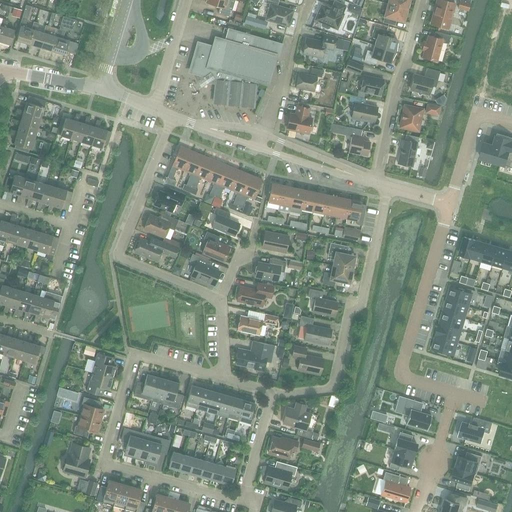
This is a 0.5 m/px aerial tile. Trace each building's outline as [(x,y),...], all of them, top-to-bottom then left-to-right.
[(230,17),(235,0),(206,0),(206,1),(207,1),(206,3),(221,7),(219,13),(230,17)] [(266,19),(289,26),(294,10),(278,6),(279,0),(266,0),(266,3),(271,4),(266,19)] [(389,0),(388,4),(408,9),(409,0),(389,0)] [(434,13),(431,24),(449,28),(456,3),(443,0),(437,0),(436,6),(437,7),(435,13),(434,13)] [(322,5),(315,20),(323,23),(322,25),(323,26),(328,28),(330,28),(330,26),(338,29),(344,14),(343,14),(346,6),(335,1),(332,9),(322,5)] [(468,11),(470,3),(461,1),(459,8),(468,11)] [(95,16),(101,17),(104,6),(98,4),(95,16)] [(388,4),(385,16),(384,22),(395,25),(397,20),(404,22),(408,9),(388,4)] [(351,5),(348,10),(359,15),(362,9),(352,5),(351,5)] [(14,8),(12,16),(19,18),(22,10),(14,8)] [(362,11),(360,17),(369,20),(371,14),(366,13),(362,11)] [(46,25),(44,32),(45,33),(41,47),(53,51),(57,36),(56,36),(58,29),(52,27),(54,20),(56,14),(52,12),(48,26),(46,25)] [(57,36),(53,51),(65,55),(66,50),(68,51),(69,51),(75,53),(76,53),(78,46),(77,45),(72,44),(71,43),(69,43),(70,40),(63,38),(65,31),(66,28),(73,30),(76,20),(63,16),(62,21),(59,29),(58,29),(56,36),(57,36)] [(246,16),(244,23),(266,29),(268,22),(255,19),(247,16),(246,16)] [(17,40),(29,44),(34,29),(32,29),(32,28),(26,26),(28,19),(22,18),(20,25),(22,26),(17,40)] [(3,26),(0,35),(0,41),(10,44),(15,29),(7,27),(9,20),(5,19),(3,19),(1,26),(3,26)] [(34,29),(29,44),(41,47),(45,33),(44,32),(38,30),(40,23),(34,21),(32,28),(32,29),(34,29)] [(377,39),(375,45),(397,52),(398,42),(397,42),(398,40),(385,36),(387,30),(375,26),(372,37),(377,39)] [(192,64),(190,69),(194,70),(206,74),(208,74),(210,77),(212,80),(216,81),(214,99),(227,100),(241,102),(255,103),(257,81),(268,84),(276,55),(277,55),(279,56),(283,44),(225,28),(223,34),(222,39),(216,37),(213,49),(197,44),(192,64)] [(429,36),(423,57),(438,61),(443,42),(449,43),(451,35),(436,31),(435,37),(429,36)] [(327,49),(334,50),(336,37),(324,35),(323,42),(307,38),(304,53),(323,57),(325,50),(327,49)] [(368,50),(364,61),(376,65),(378,59),(391,63),(391,60),(393,61),(397,52),(375,45),(373,52),(368,50)] [(353,53),(352,58),(360,61),(362,56),(360,55),(353,53)] [(349,60),(346,68),(360,74),(363,66),(349,60)] [(299,72),(296,87),(314,91),(318,76),(322,77),(324,70),(312,68),(310,75),(299,72)] [(415,75),(411,89),(418,91),(420,95),(424,93),(429,94),(431,85),(436,87),(440,71),(427,68),(425,75),(427,78),(415,75)] [(364,75),(361,91),(362,91),(363,91),(365,92),(381,95),(384,79),(364,75)] [(444,94),(435,100),(437,104),(444,105),(446,98),(444,94)] [(351,95),(350,101),(356,103),(352,118),(375,123),(378,107),(365,104),(366,98),(364,98),(360,97),(357,96),(351,95)] [(29,96),(24,111),(24,112),(42,118),(45,107),(46,101),(29,96)] [(438,114),(440,107),(428,104),(427,112),(438,114)] [(288,129),(309,133),(312,118),(308,117),(310,108),(298,106),(296,113),(294,114),(291,113),(288,129)] [(406,106),(401,127),(418,131),(423,109),(406,106)] [(23,115),(21,121),(21,123),(39,128),(42,118),(24,112),(24,111),(17,108),(16,113),(23,115)] [(62,117),(59,128),(57,134),(61,135),(60,136),(71,139),(76,121),(78,122),(79,121),(81,115),(77,114),(75,120),(66,118),(66,119),(62,117)] [(76,121),(71,139),(81,142),(87,124),(89,125),(91,118),(87,117),(85,123),(79,121),(78,122),(76,121)] [(13,123),(20,125),(18,131),(18,133),(35,138),(39,128),(21,123),(21,121),(14,119),(13,123)] [(87,124),(81,142),(92,145),(97,127),(99,128),(101,121),(97,120),(95,127),(89,125),(87,124)] [(331,123),(330,132),(352,137),(349,151),(368,155),(371,143),(364,141),(364,137),(361,137),(363,130),(350,127),(331,123)] [(92,145),(102,148),(104,143),(108,145),(112,132),(108,131),(108,130),(99,128),(97,127),(92,145)] [(32,149),(35,138),(18,133),(18,131),(11,129),(10,133),(17,135),(14,144),(32,149)] [(49,132),(47,139),(54,141),(56,134),(49,132)] [(485,144),(481,160),(505,167),(505,166),(510,167),(509,172),(511,172),(511,141),(511,139),(511,137),(497,133),(495,142),(494,147),(485,144)] [(401,148),(398,163),(413,166),(418,143),(419,138),(406,135),(405,140),(401,139),(399,147),(401,148)] [(321,137),(318,147),(325,148),(327,139),(321,137)] [(180,146),(168,177),(173,179),(176,170),(177,170),(178,168),(184,171),(192,151),(180,146)] [(190,176),(186,185),(184,184),(182,189),(190,192),(204,156),(192,151),(184,171),(190,173),(189,175),(190,176)] [(17,154),(15,160),(22,162),(24,156),(17,154)] [(204,156),(190,192),(196,195),(198,190),(196,189),(200,179),(201,180),(202,178),(208,180),(215,160),(204,156)] [(74,166),(80,168),(82,162),(81,162),(76,160),(74,166)] [(215,160),(208,180),(214,183),(213,185),(214,185),(210,194),(215,196),(226,165),(215,160)] [(87,161),(84,169),(91,171),(94,163),(87,161)] [(226,165),(215,196),(219,198),(223,189),(224,189),(225,187),(231,190),(239,170),(226,165)] [(72,169),(70,176),(77,178),(79,171),(72,169)] [(239,170),(231,190),(237,192),(236,194),(237,195),(233,204),(238,206),(251,175),(239,170)] [(4,190),(19,195),(21,195),(26,177),(15,174),(14,179),(8,177),(4,190)] [(251,175),(238,206),(243,208),(247,198),(248,199),(248,197),(255,199),(256,196),(263,180),(251,175)] [(19,195),(17,201),(20,203),(22,196),(29,198),(31,198),(36,180),(26,177),(21,195),(19,195)] [(99,181),(89,178),(87,184),(98,187),(99,181)] [(31,198),(29,198),(27,204),(31,206),(33,199),(39,201),(41,201),(46,183),(36,180),(31,198)] [(39,201),(37,208),(41,209),(43,202),(50,204),(51,205),(57,187),(46,183),(41,201),(39,201)] [(268,201),(280,204),(283,186),(272,183),(268,201)] [(283,186),(280,204),(291,206),(295,188),(283,186)] [(51,205),(50,204),(47,211),(51,212),(53,205),(68,210),(73,192),(67,190),(68,190),(57,187),(51,205)] [(291,206),(302,208),(306,191),(295,188),(291,206)] [(172,211),(175,204),(180,206),(182,201),(183,202),(186,196),(169,189),(167,194),(160,192),(155,204),(172,211)] [(306,191),(302,208),(313,211),(317,193),(306,191)] [(317,193),(313,211),(324,213),(328,195),(317,193)] [(206,194),(203,201),(211,204),(214,197),(206,194)] [(328,195),(324,213),(336,215),(339,198),(328,195)] [(215,197),(211,205),(216,207),(219,208),(223,200),(215,197)] [(339,198),(336,215),(347,218),(350,200),(339,198)] [(350,200),(347,218),(357,220),(357,224),(362,225),(364,217),(367,205),(362,204),(362,202),(350,200)] [(243,210),(242,212),(250,215),(251,213),(252,210),(252,209),(244,206),(244,207),(243,210)] [(217,215),(212,226),(235,236),(236,232),(238,232),(240,226),(239,225),(240,223),(228,218),(230,213),(219,208),(216,207),(213,213),(217,215)] [(163,214),(161,219),(150,215),(144,229),(165,237),(166,237),(169,228),(174,230),(179,220),(163,214)] [(0,219),(0,244),(5,246),(6,241),(12,223),(14,224),(16,217),(12,216),(10,222),(1,220),(0,219)] [(268,216),(267,221),(284,225),(285,219),(268,216)] [(12,223),(6,241),(17,244),(22,227),(24,227),(26,220),(22,219),(20,226),(14,224),(12,223)] [(195,219),(193,224),(199,227),(201,222),(195,219)] [(291,221),(289,226),(306,229),(307,224),(291,221)] [(22,227),(17,244),(27,247),(32,230),(34,230),(36,223),(32,222),(30,229),(24,227),(22,227)] [(32,230),(27,247),(37,251),(43,233),(44,233),(45,233),(47,226),(43,225),(41,232),(34,230),(32,230)] [(313,225),(312,231),(328,234),(329,228),(313,225)] [(345,227),(342,237),(359,240),(361,231),(345,227)] [(335,228),(334,235),(342,237),(343,229),(335,228)] [(220,237),(207,231),(204,239),(208,240),(203,252),(224,261),(230,248),(218,242),(220,237)] [(262,248),(286,252),(289,236),(266,231),(262,248)] [(296,232),(295,239),(307,241),(308,235),(296,232)] [(43,233),(37,251),(47,254),(46,258),(52,260),(59,238),(53,236),(45,233),(44,233),(43,233)] [(135,252),(158,261),(161,252),(175,257),(179,249),(162,242),(151,237),(149,242),(140,238),(135,252)] [(165,237),(162,242),(179,249),(181,249),(181,248),(183,244),(171,239),(166,237),(165,237)] [(465,237),(459,254),(470,257),(476,240),(473,239),(465,237)] [(476,240),(470,257),(481,261),(487,244),(478,241),(476,240)] [(335,257),(333,265),(353,270),(356,256),(342,253),(343,245),(331,243),(328,256),(335,257)] [(487,244),(481,261),(493,264),(498,247),(490,245),(487,244)] [(498,247),(493,264),(504,267),(509,250),(501,248),(498,247)] [(182,251),(180,256),(187,260),(190,254),(182,251)] [(193,254),(191,258),(190,262),(195,264),(191,275),(215,285),(220,272),(208,267),(211,261),(193,254)] [(278,280),(280,272),(284,272),(286,261),(270,258),(269,265),(259,263),(256,276),(278,280)] [(23,259),(21,266),(28,268),(30,261),(23,259)] [(454,260),(451,272),(458,274),(461,262),(454,260)] [(302,263),(290,261),(288,268),(301,270),(302,263)] [(325,272),(322,284),(335,286),(336,280),(350,283),(353,270),(333,265),(332,274),(325,272)] [(175,266),(172,273),(179,276),(182,269),(175,266)] [(0,273),(0,302),(6,305),(7,305),(13,287),(3,284),(5,275),(0,273)] [(465,277),(463,284),(474,287),(476,280),(465,277)] [(262,306),(265,296),(271,297),(274,287),(259,284),(258,291),(241,287),(238,301),(262,306)] [(7,305),(6,305),(4,311),(8,313),(10,306),(16,308),(18,308),(23,290),(13,287),(7,305)] [(448,296),(447,300),(469,306),(472,294),(464,292),(465,290),(459,288),(458,290),(451,288),(448,296)] [(315,298),(312,312),(335,316),(338,302),(322,299),(324,292),(310,289),(308,297),(315,298)] [(16,308),(14,314),(18,316),(20,309),(26,311),(28,311),(34,293),(23,290),(18,308),(16,308)] [(28,311),(26,311),(24,321),(27,322),(30,312),(37,314),(39,314),(44,296),(34,293),(28,311)] [(37,314),(35,321),(39,322),(41,315),(49,318),(53,319),(58,302),(54,300),(55,300),(44,296),(39,314),(37,314)] [(444,309),(443,312),(465,319),(469,306),(447,300),(444,309)] [(285,308),(283,317),(290,319),(293,310),(285,308)] [(441,321),(440,324),(461,331),(465,319),(443,312),(441,321)] [(278,317),(266,314),(264,322),(277,325),(278,317)] [(241,316),(238,330),(259,335),(264,336),(266,326),(261,325),(263,320),(241,316)] [(307,327),(304,339),(329,344),(332,330),(313,326),(314,318),(301,316),(299,325),(307,327)] [(439,327),(436,336),(458,343),(461,331),(440,324),(439,327)] [(0,333),(0,352),(0,353),(0,356),(3,358),(9,336),(11,337),(13,330),(9,329),(7,335),(1,333),(1,334),(0,333)] [(9,336),(3,358),(4,354),(14,357),(19,339),(21,340),(23,333),(20,332),(18,339),(11,337),(9,336)] [(19,339),(14,357),(25,360),(30,343),(32,343),(34,336),(30,335),(28,342),(21,340),(19,339)] [(435,340),(432,349),(440,351),(440,353),(446,355),(446,353),(449,354),(454,355),(458,343),(436,336),(435,340)] [(279,338),(278,346),(284,347),(286,340),(279,338)] [(238,348),(237,357),(239,357),(237,364),(255,368),(255,369),(264,371),(267,357),(272,358),(274,345),(253,341),(251,351),(238,348)] [(30,343),(25,360),(35,364),(39,352),(44,353),(46,348),(40,346),(32,343),(30,343)] [(86,345),(84,354),(93,356),(96,348),(86,345)] [(300,359),(298,370),(320,375),(324,359),(305,355),(307,349),(295,346),(292,357),(300,359)] [(471,347),(467,361),(474,363),(478,349),(471,347)] [(500,356),(499,361),(511,365),(511,352),(507,351),(505,358),(500,356)] [(98,353),(92,372),(113,378),(116,366),(110,365),(112,357),(98,353)] [(485,361),(479,359),(476,367),(487,370),(490,359),(486,357),(485,361)] [(511,365),(499,361),(503,363),(500,374),(511,377),(511,365)] [(87,392),(102,396),(104,388),(110,390),(113,378),(92,372),(87,392)] [(138,383),(135,395),(152,400),(158,376),(153,374),(152,375),(147,374),(144,385),(138,383)] [(30,375),(28,382),(34,384),(36,378),(30,375)] [(158,376),(152,400),(162,403),(169,378),(163,377),(163,378),(159,377),(159,376),(158,376)] [(169,378),(162,403),(179,408),(182,396),(176,394),(180,382),(173,380),(173,381),(169,380),(169,379),(169,378)] [(13,389),(15,383),(4,379),(3,384),(10,386),(9,387),(13,389)] [(192,385),(187,401),(186,405),(197,409),(203,386),(195,384),(195,386),(192,385)] [(203,386),(197,409),(207,411),(213,391),(210,390),(211,388),(203,386)] [(62,388),(59,396),(67,398),(69,390),(62,388)] [(213,391),(207,411),(218,414),(224,392),(216,389),(216,392),(213,391)] [(224,392),(218,414),(228,417),(234,397),(231,396),(232,394),(224,392)] [(0,416),(0,417),(1,415),(5,416),(10,401),(0,398),(0,397),(1,393),(0,393),(0,416)] [(234,397),(228,417),(229,418),(229,417),(239,419),(238,420),(245,398),(237,395),(236,398),(234,397)] [(399,396),(395,411),(403,414),(409,415),(406,424),(427,430),(432,416),(426,414),(420,412),(421,408),(423,403),(399,396)] [(84,405),(81,416),(93,419),(101,421),(104,410),(96,407),(98,401),(84,397),(82,404),(84,405)] [(245,398),(238,420),(252,424),(254,414),(252,414),(255,403),(252,402),(253,400),(245,398)] [(296,435),(311,439),(312,438),(313,432),(314,432),(307,430),(312,414),(305,412),(307,405),(297,402),(295,409),(288,407),(283,423),(298,428),(296,435)] [(54,411),(51,422),(58,424),(61,413),(54,411)] [(372,411),(370,418),(385,422),(387,415),(372,411)] [(126,413),(123,424),(129,426),(132,414),(126,413)] [(76,426),(74,433),(88,437),(89,430),(97,433),(101,421),(93,419),(81,416),(78,426),(76,426)] [(463,422),(459,437),(481,444),(484,432),(489,433),(493,423),(479,419),(476,418),(475,422),(474,425),(468,424),(463,422)] [(192,424),(191,427),(198,429),(199,424),(200,420),(194,419),(193,423),(192,424)] [(202,430),(206,431),(212,433),(214,428),(215,425),(204,422),(202,430)] [(379,423),(377,429),(383,431),(385,424),(379,423)] [(130,455),(129,456),(135,458),(140,440),(142,433),(125,429),(122,441),(124,442),(128,443),(125,453),(128,454),(130,455)] [(47,430),(45,438),(52,440),(54,432),(47,430)] [(400,432),(394,450),(413,455),(414,454),(417,444),(411,442),(412,439),(413,436),(400,432)] [(140,440),(135,458),(136,458),(136,457),(139,457),(140,458),(140,459),(146,461),(153,436),(142,433),(140,440)] [(153,436),(146,461),(146,460),(149,460),(150,461),(150,462),(156,464),(160,452),(163,453),(166,453),(170,441),(153,436)] [(269,453),(289,459),(291,449),(296,451),(298,442),(287,439),(287,441),(273,437),(269,453)] [(302,447),(317,452),(320,443),(304,439),(302,447)] [(68,454),(64,471),(85,477),(90,460),(87,459),(90,448),(73,443),(70,454),(68,454)] [(394,450),(389,467),(398,470),(400,464),(404,465),(410,467),(413,455),(394,450)] [(176,469),(179,470),(183,454),(173,452),(169,467),(176,469)] [(459,459),(456,468),(475,473),(475,474),(477,475),(477,474),(482,456),(467,452),(465,458),(459,456),(459,459)] [(183,454),(179,470),(183,471),(189,473),(194,457),(183,454)] [(194,457),(189,473),(197,475),(200,476),(205,460),(194,457)] [(205,460),(200,476),(203,477),(211,479),(215,463),(205,460)] [(280,462),(278,467),(276,469),(269,467),(265,482),(288,489),(292,475),(295,476),(297,467),(280,462)] [(215,463),(211,479),(218,481),(222,482),(226,466),(215,463)] [(226,466),(222,482),(224,483),(232,485),(236,469),(226,466)] [(455,470),(452,479),(458,481),(457,487),(469,491),(475,474),(475,473),(456,468),(455,470)] [(379,478),(374,494),(380,495),(383,496),(407,503),(411,489),(411,487),(407,486),(406,486),(401,485),(399,484),(397,484),(398,484),(399,480),(399,478),(400,476),(385,472),(383,479),(379,478)] [(80,479),(77,490),(86,492),(89,482),(80,479)] [(85,493),(95,496),(98,482),(89,480),(89,482),(86,492),(85,493)] [(97,501),(102,502),(102,503),(114,506),(120,484),(109,480),(108,483),(107,487),(104,486),(101,485),(97,501)] [(120,484),(114,506),(125,509),(131,487),(123,485),(120,484)] [(131,487),(125,509),(134,511),(142,511),(145,502),(142,502),(139,501),(141,494),(142,490),(131,487)] [(152,510),(151,511),(163,511),(168,497),(157,494),(156,497),(152,510)] [(443,509),(442,511),(461,511),(463,505),(465,506),(467,498),(452,494),(451,497),(450,500),(445,499),(443,506),(444,506),(443,509)] [(168,497),(163,511),(175,511),(179,500),(176,499),(168,497)] [(288,500),(287,503),(285,503),(275,500),(271,511),(295,511),(297,506),(300,507),(302,501),(289,497),(288,500)] [(368,498),(366,505),(378,508),(379,505),(380,501),(368,498)] [(479,499),(477,507),(493,511),(495,511),(498,504),(479,499)] [(179,500),(175,511),(187,511),(189,507),(190,504),(179,500)]
